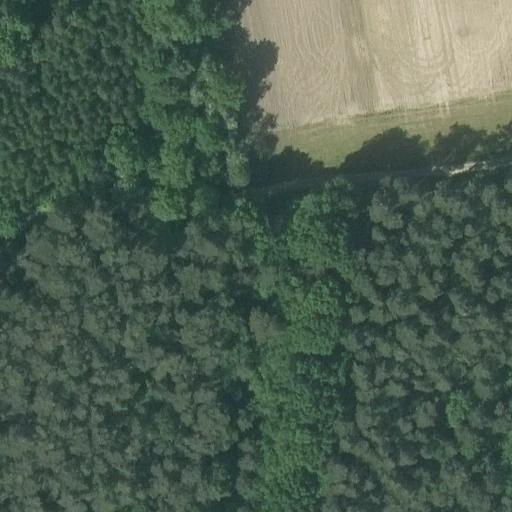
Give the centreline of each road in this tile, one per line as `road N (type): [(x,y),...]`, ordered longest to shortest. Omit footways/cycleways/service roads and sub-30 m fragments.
road 1 (track): [(357,179),(0,222)]
road 2 (track): [(357,179),(330,511)]
road 3 (track): [(511,161),(357,179)]
